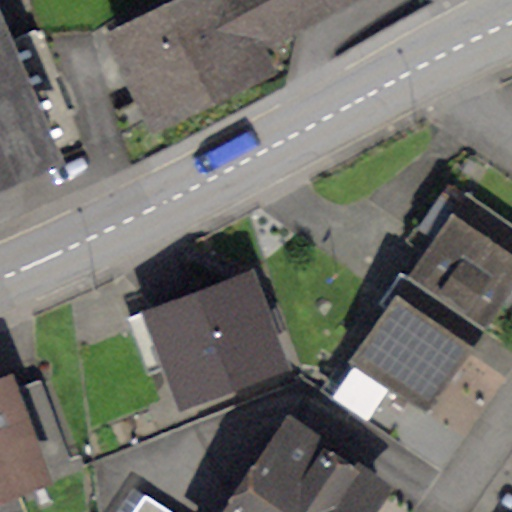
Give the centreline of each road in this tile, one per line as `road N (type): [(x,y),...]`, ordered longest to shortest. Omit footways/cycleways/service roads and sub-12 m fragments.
road 1 (primary): [(0,278),(420,67)]
road 2 (residential): [(432,511),(511,400)]
road 3 (residential): [(511,146),(420,67)]
